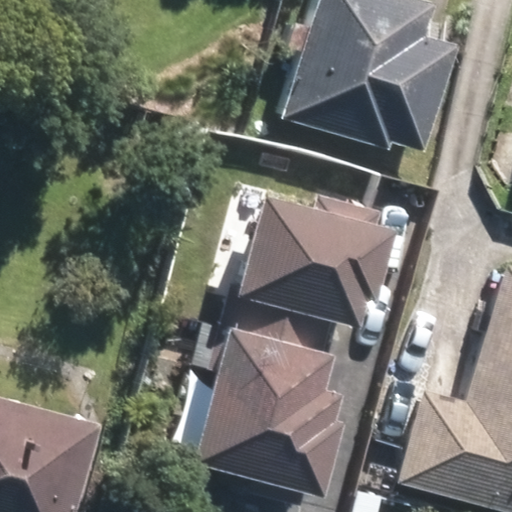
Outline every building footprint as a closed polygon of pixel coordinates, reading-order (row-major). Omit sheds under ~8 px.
[(418,35),(428,1),(425,0),(310,0),(304,24),(290,20),(283,46),(296,50),(276,121),(386,151),(389,142),(422,152),(452,44),(418,35)] [(304,196),(245,180),(174,450),(233,466),(229,478),(292,495),(295,483),(307,485),(326,410),(317,407),(325,380),(306,375),(323,311),(341,315),(349,287),(359,289),(379,217),(367,212),(369,202),(308,184),(304,196)] [(511,505),(511,258),(492,253),(454,394),(411,383),(387,471),(511,505)] [(160,302),(193,310),(198,283),(165,277),(160,302)] [(58,511),(86,413),(0,388),(0,511),(58,511)] [(371,511),(377,488),(355,481),(346,511),(371,511)]
